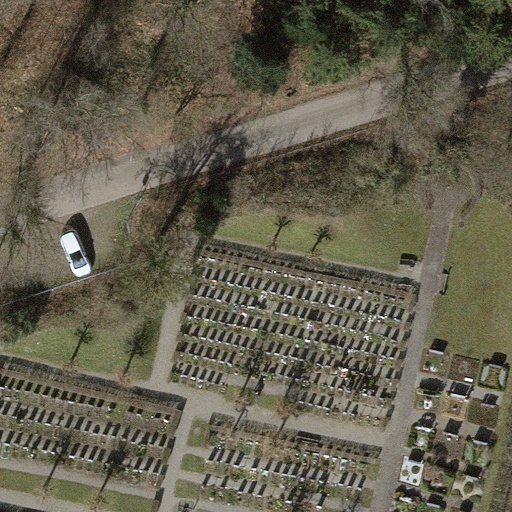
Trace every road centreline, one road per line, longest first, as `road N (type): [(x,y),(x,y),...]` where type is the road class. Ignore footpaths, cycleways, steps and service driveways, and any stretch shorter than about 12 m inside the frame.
road 1 (unclassified): [(0,209),(268,126)]
road 2 (unclassified): [(511,54),(268,126)]
